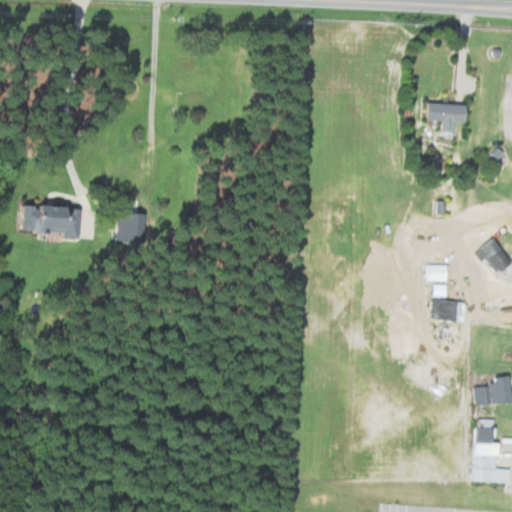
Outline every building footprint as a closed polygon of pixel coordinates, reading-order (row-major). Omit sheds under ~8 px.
[(420,120),(438,120),(438,137),(448,137),(449,122),(457,122),(457,104),(421,102),(420,120)] [(13,230),(56,233),(56,237),(72,239),(75,208),(15,204),(13,230)] [(506,264),(490,238),(470,250),(476,262),(481,258),(490,273),(506,264)] [(442,264),(422,265),(422,281),(429,281),(429,296),(443,296),(442,264)] [(427,320),(452,320),(452,300),(428,299),(427,320)] [(473,406),(509,401),(505,375),(489,377),(490,384),(470,387),(473,406)] [(468,480),(506,482),(507,469),(492,469),(493,441),(493,428),(470,427),(468,480)]
